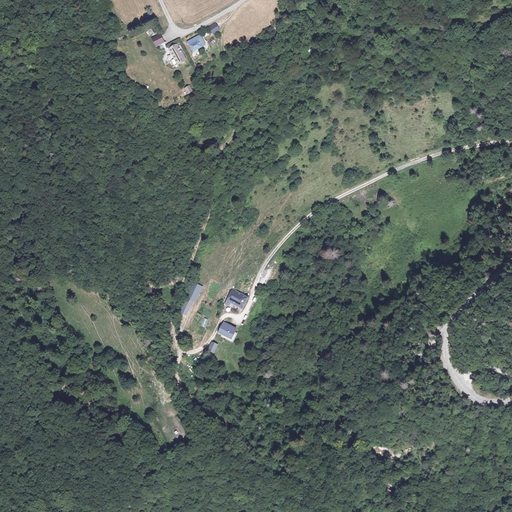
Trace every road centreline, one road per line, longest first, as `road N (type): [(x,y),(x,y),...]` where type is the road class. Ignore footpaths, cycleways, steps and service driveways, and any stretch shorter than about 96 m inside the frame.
road 1 (track): [(200,511),(278,504),(284,486),(229,422),(188,392),(171,315),(210,212),(223,149),(325,0)]
road 2 (residential): [(511,140),(453,148),(321,207),(279,245),(257,282)]
road 3 (tertiary): [(511,262),(461,309),(447,349),(474,399),(511,403)]
